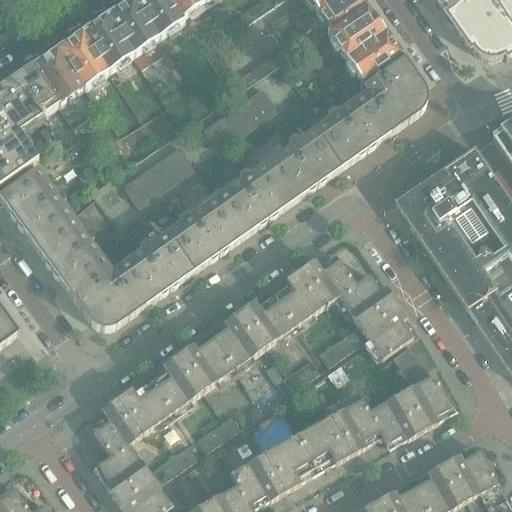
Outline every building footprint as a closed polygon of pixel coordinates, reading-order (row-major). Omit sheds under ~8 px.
[(185,25),(167,0),(137,0),(135,2),(163,45),(178,34),(180,37),(186,34),(183,30),(186,28),(185,25)] [(206,10),(199,0),(167,0),(185,25),(206,10)] [(199,0),(206,10),(221,0),(199,0)] [(275,8),(269,0),(267,0),(264,2),(270,12),(275,8)] [(280,5),(277,0),(269,0),(275,8),(280,5)] [(318,18),(342,0),(305,0),(311,8),(318,18)] [(332,39),(368,14),(367,12),(358,0),(342,0),(318,18),(330,36),(332,39)] [(468,0),(433,0),(445,16),(468,0)] [(511,33),(495,8),(491,2),(489,0),(468,0),(445,16),(442,19),(469,56),(471,54),(475,59),(479,62),(508,41),(511,38),(511,33)] [(511,0),(494,0),(491,2),(495,8),(511,33),(511,38),(508,41),(511,47),(511,0)] [(163,45),(135,2),(109,20),(128,49),(137,62),(163,45)] [(270,12),(264,2),(259,5),(265,15),(270,12)] [(265,15),(259,5),(254,9),(260,18),(265,15)] [(295,18),(305,11),(301,5),(300,6),(291,12),(295,18)] [(260,18),(254,9),(249,12),(255,22),(260,18)] [(255,22),(249,12),(244,16),(250,25),(255,22)] [(285,25),(295,18),(291,12),(281,20),(285,25)] [(344,64),(384,36),(372,19),(372,20),(368,14),(332,39),(330,36),(321,42),(325,47),(329,44),(334,51),(344,64)] [(250,25),(244,16),(239,19),(245,28),(250,25)] [(137,62),(128,49),(109,20),(85,36),(113,79),(128,69),(136,80),(142,76),(135,65),(134,66),(134,65),(137,62)] [(274,32),(285,25),(281,20),(270,27),(274,32)] [(113,79),(85,36),(56,56),(85,98),(113,79)] [(361,88),(402,60),(401,59),(384,36),(344,64),(361,88)] [(511,59),(511,47),(508,41),(479,62),(480,63),(485,65),(491,65),(497,64),(503,62),(505,65),(511,59)] [(207,62),(217,55),(214,50),(203,57),(207,62)] [(293,60),(286,50),(281,54),(288,64),(293,61),(293,60)] [(288,64),(281,54),(276,57),(283,67),(288,64)] [(210,67),(221,60),(217,55),(207,62),(210,67)] [(85,98),(56,56),(31,73),(32,74),(59,115),(85,98)] [(283,67),(276,57),(271,60),(278,71),(279,70),(283,67)] [(214,72),(224,65),(221,60),(210,67),(214,72)] [(278,71),(271,60),(266,64),(273,74),(278,71)] [(273,74),(266,64),(261,67),(268,77),(273,74)] [(418,120),(422,116),(425,111),(427,106),(426,100),(425,94),(423,92),(404,64),(362,92),(366,97),(339,115),(338,115),(332,108),(319,117),(325,125),(312,134),(340,174),(418,120)] [(217,77),(227,70),(224,65),(214,72),(217,77)] [(268,77),(261,67),(256,71),(263,81),(268,77)] [(220,82),(231,75),(227,70),(217,77),(220,82)] [(263,81),(256,71),(251,74),(258,84),(263,81)] [(20,142),(42,126),(59,115),(32,74),(18,84),(17,82),(0,93),(0,200),(39,173),(35,168),(38,167),(20,142)] [(258,84),(251,74),(246,77),(253,88),(258,84)] [(224,87),(234,80),(231,75),(220,82),(224,87)] [(253,88),(246,77),(241,81),(248,91),(253,88)] [(248,91),(241,81),(236,84),(243,94),(248,91)] [(243,94),(236,84),(231,88),(238,98),(243,94)] [(238,98),(231,88),(226,91),(233,101),(238,98)] [(269,104),(263,96),(263,95),(261,95),(260,95),(259,95),(256,97),(255,98),(263,109),(269,104)] [(263,109),(255,98),(248,102),(256,113),(263,109)] [(256,113),(248,102),(242,107),(250,118),(256,113)] [(275,112),(269,104),(263,109),(271,120),(274,118),(275,117),(276,115),(276,114),(275,113),(275,112)] [(250,118),(242,107),(235,111),(243,123),(250,118)] [(271,120),(263,109),(256,113),(264,125),(271,120)] [(243,123),(235,111),(229,116),(236,127),(243,123)] [(264,125),(256,113),(250,118),(258,130),(264,125)] [(236,127),(229,116),(222,121),(230,132),(236,127)] [(258,130),(250,118),(243,123),(251,134),(258,130)] [(230,132),(222,121),(215,125),(220,132),(223,137),(230,132)] [(251,134),(243,123),(236,127),(244,139),(251,134)] [(207,141),(220,132),(215,125),(202,134),(207,141)] [(244,139),(236,127),(230,132),(238,143),(244,139)] [(511,127),(500,136),(501,136),(491,143),(511,174),(511,127)] [(213,149),(226,140),(223,137),(220,132),(207,141),(213,149)] [(238,143),(230,132),(223,137),(226,140),(231,148),(238,143)] [(340,174),(312,134),(299,143),(298,142),(295,141),(291,142),(289,144),(288,147),(288,151),(263,168),(291,209),(340,174)] [(218,157),(231,148),(226,140),(213,149),(218,157)] [(186,163),(178,152),(171,156),(179,168),(186,163)] [(511,209),(498,190),(473,154),(465,160),(394,209),(416,242),(417,242),(465,313),(466,315),(511,284),(511,285),(511,209)] [(179,168),(171,156),(164,161),(172,173),(179,168)] [(172,173),(164,161),(158,166),(165,177),(172,173)] [(194,174),(186,163),(179,168),(187,179),(194,174)] [(165,177),(158,166),(151,171),(159,182),(165,177)] [(187,179),(179,168),(172,173),(180,184),(187,179)] [(291,209),(263,168),(250,178),(248,176),(244,176),(241,177),(240,179),(239,182),(239,185),(214,203),(243,243),(291,209)] [(159,182),(151,171),(144,176),(152,187),(159,182)] [(74,222),(66,212),(64,209),(65,207),(66,204),(65,202),(62,198),(59,197),(56,198),(39,173),(0,200),(0,205),(33,252),(74,222)] [(180,184),(172,173),(165,177),(173,189),(180,184)] [(152,187),(144,176),(137,181),(145,192),(152,187)] [(173,189),(165,177),(159,182),(167,194),(173,189)] [(145,192),(137,181),(130,185),(138,197),(145,192)] [(167,194),(159,182),(152,187),(160,199),(167,194)] [(138,197),(130,185),(126,188),(125,189),(125,190),(124,192),(124,193),(124,194),(125,195),(130,202),(138,197)] [(160,199),(152,187),(145,192),(153,203),(160,199)] [(153,203),(145,192),(138,197),(146,208),(153,203)] [(146,208),(138,197),(130,202),(135,211),(136,211),(137,212),(138,212),(141,212),(142,211),(146,208)] [(243,243),(214,203),(192,219),(190,218),(186,218),(183,219),(181,221),(180,224),(180,227),(166,237),(193,278),(243,243)] [(103,335),(112,276),(92,247),(91,246),(92,245),(93,242),(92,240),(90,237),(89,236),(87,235),(84,236),(74,222),(33,252),(88,327),(90,330),(95,333),(100,335),(103,335)] [(117,332),(191,279),(193,278),(166,237),(152,248),(151,247),(149,246),(145,246),(143,247),(141,249),(140,252),(141,255),(140,256),(112,276),(103,335),(106,336),(111,335),(117,332)] [(295,334),(337,304),(357,290),(356,289),(339,264),(335,260),(319,271),(314,265),(285,285),(288,291),(273,302),(295,334)] [(406,322),(385,293),(380,296),(368,280),(356,289),(357,290),(337,304),(381,365),(406,347),(413,342),(401,326),(406,322)] [(234,377),(294,334),(295,334),(273,302),(257,313),(253,307),(224,328),(227,333),(212,344),(234,377)] [(0,351),(18,339),(0,314),(0,351)] [(511,340),(499,320),(487,327),(484,322),(475,328),(511,382),(511,340)] [(362,348),(352,335),(345,339),(355,353),(362,348)] [(355,353),(345,339),(345,340),(339,344),(348,358),(355,353)] [(173,420),(234,377),(212,344),(195,356),(191,351),(162,371),(166,377),(150,388),(173,420)] [(348,358),(339,344),(332,349),(341,363),(348,358)] [(341,363),(332,349),(330,350),(325,354),(334,368),(340,364),(341,363)] [(409,351),(392,364),(412,392),(430,381),(409,351)] [(334,368),(325,354),(318,359),(327,373),(334,368)] [(319,378),(310,365),(303,370),(312,383),(319,378)] [(312,383),(303,370),(296,375),(305,388),(312,383)] [(305,388),(296,375),(289,379),(299,393),(305,388)] [(299,393),(289,379),(284,383),(282,384),(292,398),(293,397),(299,393)] [(433,379),(430,381),(412,392),(368,416),(380,437),(378,438),(385,450),(403,440),(406,446),(437,428),(434,423),(452,413),(433,379)] [(292,398),(282,384),(275,389),(285,403),(292,398)] [(130,451),(172,421),(173,420),(150,388),(134,399),(131,394),(101,414),(109,426),(93,437),(110,462),(111,464),(130,451)] [(380,437),(368,416),(362,405),(332,421),(328,414),(325,416),(328,423),(295,441),(314,474),(331,465),(334,470),(366,453),(363,447),(378,438),(380,437)] [(240,434),(230,421),(223,426),(233,439),(240,434)] [(233,439),(223,426),(222,427),(216,431),(226,444),(231,441),(233,439)] [(226,444),(216,431),(209,436),(219,449),(226,444)] [(219,449),(209,436),(202,441),(212,454),(219,449)] [(212,454),(202,441),(195,446),(205,459),(212,454)] [(300,489),(297,484),(314,474),(295,441),(229,478),(236,491),(238,490),(250,510),(266,502),(269,507),(300,489)] [(172,511),(173,511),(156,488),(130,451),(111,464),(110,462),(97,471),(109,487),(103,491),(114,506),(118,511),(172,511)] [(194,460),(188,451),(181,456),(190,470),(197,465),(194,460)] [(478,500),(497,489),(498,489),(479,455),(461,466),(458,460),(427,477),(430,483),(413,492),(423,511),(458,511),(466,508),(470,506),(470,505),(478,500)] [(190,470),(181,456),(176,459),(173,461),(183,475),(186,473),(190,470)] [(183,475),(173,461),(170,464),(166,466),(176,480),(183,475)] [(176,480),(166,466),(159,471),(169,485),(176,480)] [(169,485),(159,471),(152,477),(162,490),(169,485)] [(484,511),(503,500),(497,489),(478,500),(484,511)] [(250,511),(250,510),(238,490),(236,491),(202,510),(199,506),(191,511),(250,511)] [(0,511),(26,511),(15,495),(11,491),(0,498),(0,511)] [(423,511),(413,492),(396,502),(393,496),(364,511),(423,511)] [(484,511),(478,500),(470,505),(470,506),(473,511),(484,511)] [(504,511),(508,510),(503,500),(484,511),(504,511)]
